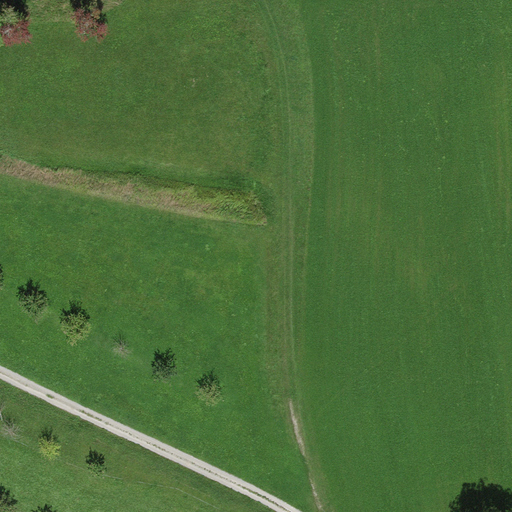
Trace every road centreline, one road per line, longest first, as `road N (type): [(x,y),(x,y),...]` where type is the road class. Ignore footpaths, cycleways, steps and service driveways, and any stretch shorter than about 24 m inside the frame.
road 1 (track): [(323,511),(290,376),(293,98),(262,0)]
road 2 (track): [(0,371),(287,511)]
